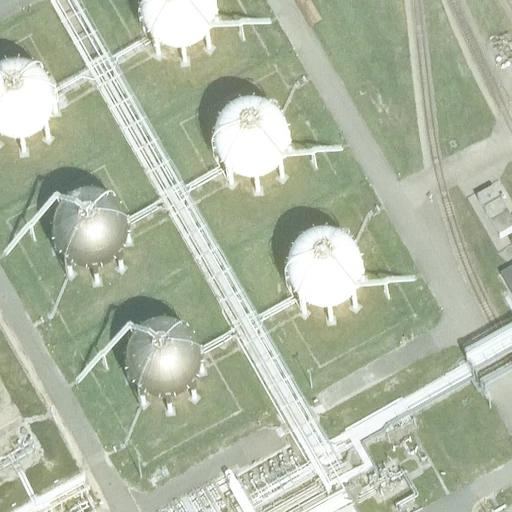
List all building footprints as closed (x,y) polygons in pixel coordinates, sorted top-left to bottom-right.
[(212,31),(212,24),(212,17),(210,11),(206,3),(202,0),(148,0),(146,3),(142,11),(140,17),(139,24),(140,31),(142,38),(146,45),(151,51),(157,55),(162,58),(171,60),(176,61),(180,60),(190,58),(195,55),(201,51),(206,45),(210,38),(212,31)] [(53,121),(54,113),(53,106),(51,100),(48,94),(44,88),(40,85),(34,81),(27,78),(20,77),(12,77),(6,79),(0,81),(0,145),(1,146),(9,149),(16,150),(23,149),(30,148),(36,145),(42,140),(48,133),(51,128),(53,121)] [(286,159),(287,152),(286,145),(284,139),(282,133),(277,127),(273,123),(267,119),(261,117),(253,115),(245,116),(238,117),(231,120),(225,125),(220,132),(217,137),(215,144),(214,151),(214,158),(216,164),(219,170),(224,177),(228,180),(234,184),(240,187),(248,188),(255,188),(262,186),(269,183),(276,178),(280,172),(284,167),(286,159)] [(500,239),(511,231),(511,221),(494,190),(477,199),(500,239)] [(125,253),(126,246),(125,239),(123,232),(120,226),(115,221),(108,215),(102,212),(95,210),(89,210),(84,210),(77,212),(71,215),(64,221),(59,226),(56,232),(54,239),(53,246),(54,253),(55,260),(58,266),(63,272),(70,277),(75,280),(80,282),(89,283),(99,282),(104,280),(109,277),(116,272),(120,266),(123,260),(125,253)] [(358,290),(359,282),(358,276),(356,269),(353,263),(348,257),(342,252),(338,250),(332,247),(323,246),(317,246),(310,248),(304,251),(297,256),(293,260),(289,268),(286,275),(286,282),(286,288),(288,294),(291,301),(295,307),(299,310),(306,315),(314,318),(320,319),(328,318),(335,317),(341,313),(347,309),(352,303),(356,297),(358,290)] [(511,270),(501,276),(511,295),(511,270)] [(92,486),(0,321),(0,511),(44,511),(75,495),(92,486)] [(200,382),(201,375),(200,367),(198,360),(195,354),(189,348),(184,344),(178,341),(171,339),(163,338),(156,339),(148,342),(142,346),(137,350),(133,356),(131,361),(129,368),(128,375),(129,382),(130,388),(134,394),(138,400),(144,405),(148,407),(155,410),(164,411),(170,411),(176,409),(184,405),(191,400),(195,394),(198,388),(200,382)]
